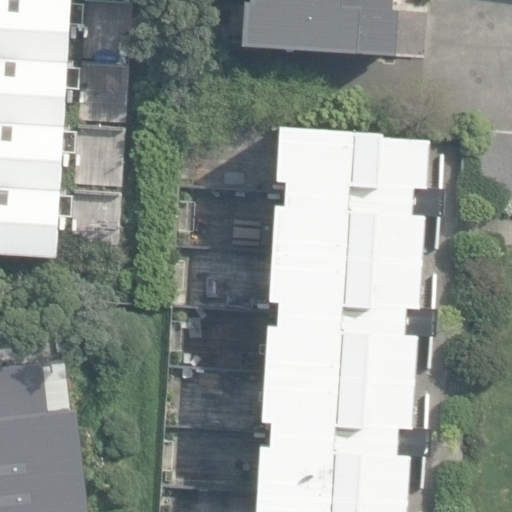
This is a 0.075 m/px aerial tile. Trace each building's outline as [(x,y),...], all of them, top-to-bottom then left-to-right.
[(0,0),(0,247),(59,250),(71,0),(0,0)] [(245,0),(243,43),(395,51),(398,8),(393,8),(393,0),(245,0)] [(445,202),(446,188),(425,186),(428,137),(279,128),(276,179),(286,180),(286,191),(445,202)] [(444,215),(445,202),(286,191),(285,204),(274,204),(271,250),(419,259),(422,214),(444,215)] [(437,321),(438,308),(416,307),(419,259),(271,250),(268,299),(278,299),(278,311),(437,321)] [(436,336),(437,321),(278,311),(277,324),(267,324),(264,370),(414,379),(416,334),(436,336)] [(0,511),(92,511),(81,409),(51,413),(45,362),(0,366),(0,511)] [(431,441),(432,427),(411,426),(414,379),(264,370),(261,418),(271,419),(270,431),(431,441)] [(430,454),(431,441),(270,431),(270,444),(260,443),(257,489),(406,498),(409,453),(430,454)] [(405,511),(406,498),(257,489),(255,511),(405,511)]
